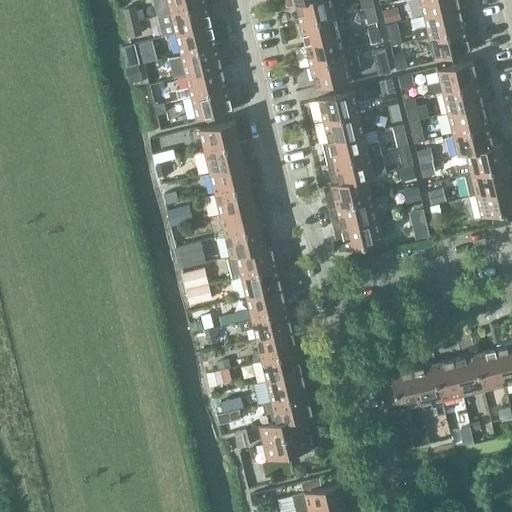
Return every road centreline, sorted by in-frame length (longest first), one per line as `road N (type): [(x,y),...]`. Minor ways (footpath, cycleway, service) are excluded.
road 1 (residential): [(345,342),(313,232),(283,194),(240,0)]
road 2 (residential): [(394,511),(388,482),(365,450),(345,342)]
road 3 (residential): [(345,342),(361,331),(511,295)]
